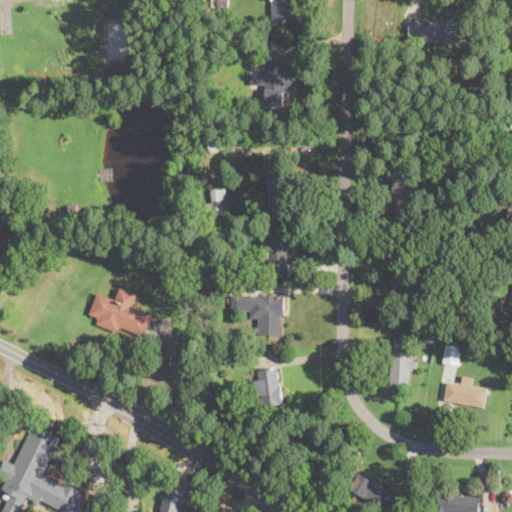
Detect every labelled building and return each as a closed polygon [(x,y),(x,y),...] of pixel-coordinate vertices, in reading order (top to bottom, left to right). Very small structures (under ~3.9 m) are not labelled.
[(228,0),(228,14),(218,14),(218,0),(228,0)] [(291,0),(291,22),(272,21),(272,0),(291,0)] [(459,22),(457,43),(409,39),(411,17),(459,22)] [(286,76),(295,76),(294,93),(286,93),(285,108),(266,108),(267,85),(251,84),(252,74),(266,75),(267,63),(287,63),(286,76)] [(470,80),(461,82),(459,74),(468,72),(470,80)] [(289,212),(270,212),(270,173),(290,173),(289,212)] [(414,174),(414,192),(424,192),(424,203),(413,203),(413,224),(394,224),(394,192),(393,192),(393,174),(414,174)] [(227,192),(227,203),(231,202),(231,214),(207,215),(206,203),(215,202),(214,192),(227,192)] [(78,211),(69,213),(68,203),(76,202),(78,211)] [(287,271),(268,271),(269,228),(288,229),(287,271)] [(21,243),(3,255),(2,254),(0,255),(0,236),(11,229),(21,243)] [(413,261),(413,305),(391,305),(392,261),(413,261)] [(473,279),(462,279),(462,262),(473,262),(473,279)] [(137,295),(133,307),(153,315),(145,336),(122,327),(119,332),(97,324),(99,317),(90,314),(99,293),(116,300),(121,288),(137,295)] [(285,317),(281,317),(280,335),(259,334),(259,319),(250,319),(251,311),(232,311),(232,295),(285,296),(285,317)] [(499,314),(483,311),(486,296),(502,300),(499,314)] [(469,338),(461,338),(462,324),(470,325),(469,338)] [(477,339),(469,337),(471,324),(479,326),(477,339)] [(450,331),(448,339),(442,338),(443,330),(450,331)] [(410,384),(391,383),(393,344),(412,345),(410,384)] [(461,347),(459,366),(443,364),(446,344),(461,347)] [(208,349),(206,358),(200,356),(202,347),(208,349)] [(280,386),(283,386),(285,400),(281,401),(281,405),(264,408),(262,395),(255,396),(253,381),(259,380),(258,370),(277,367),(280,386)] [(474,378),(472,386),(488,389),(485,407),(445,400),(448,382),(461,384),(463,376),(474,378)] [(43,476),(64,487),(66,483),(80,490),(78,494),(87,498),(80,511),(65,511),(42,500),(40,503),(27,497),(19,511),(2,511),(12,494),(2,489),(7,480),(0,476),(0,469),(5,460),(14,464),(34,425),(61,439),(43,476)] [(358,473),(373,482),(375,479),(399,494),(388,511),(386,511),(349,488),(358,473)] [(185,496),(187,496),(186,504),(183,504),(183,507),(187,508),(186,511),(160,511),(163,496),(166,496),(169,485),(187,488),(185,496)] [(480,497),(478,511),(438,511),(440,492),(480,497)]
